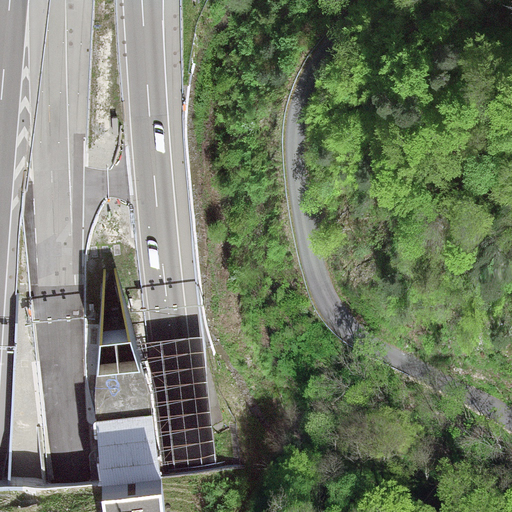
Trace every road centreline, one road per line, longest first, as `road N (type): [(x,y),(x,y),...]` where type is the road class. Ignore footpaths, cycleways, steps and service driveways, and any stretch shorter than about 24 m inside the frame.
road 1 (unclassified): [(372,0),(316,66),(298,108),(297,173),(311,260),(343,328),(434,373),(511,430)]
road 2 (motorway): [(197,511),(147,100),(143,0)]
road 3 (motorway): [(47,0),(58,317),(76,511)]
